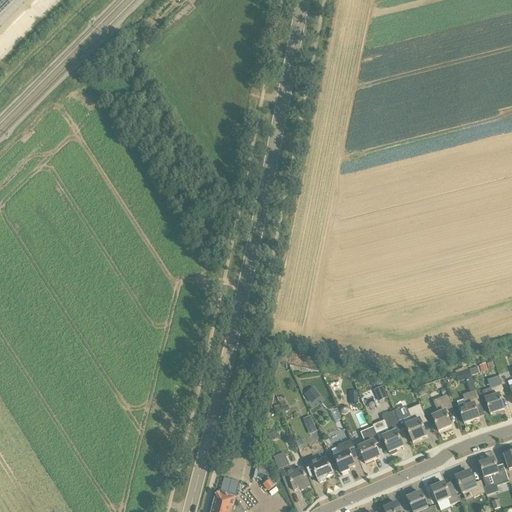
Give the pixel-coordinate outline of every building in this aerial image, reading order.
[(0,0),(0,36),(36,0),(0,0)] [(192,128),(202,120),(188,101),(178,109),(192,128)] [(486,365),(480,367),(482,374),(488,372),(486,365)] [(478,368),(469,371),(472,378),(480,375),(478,368)] [(472,379),(469,371),(456,375),(459,384),(466,381),(472,379)] [(505,396),(502,386),(483,392),(491,416),(505,411),(500,398),(505,396)] [(378,403),(388,398),(383,387),(373,391),(378,403)] [(304,396),(312,405),(321,397),(313,388),(304,396)] [(481,405),(476,392),(470,394),(463,396),(467,408),(460,410),(465,425),(479,420),(475,407),(481,405)] [(350,405),(359,405),(358,395),(350,395),(350,405)] [(445,410),(452,407),(448,396),(433,403),(439,415),(432,418),(439,433),(452,427),(445,410)] [(410,417),(403,420),(413,444),(428,438),(421,423),(426,421),(420,406),(408,411),(410,417)] [(382,417),(390,436),(382,439),(390,456),(392,457),(396,455),(397,453),(396,451),(404,448),(397,433),(402,431),(394,412),(382,417)] [(313,416),(305,419),(312,443),(320,440),(313,416)] [(380,459),(375,446),(374,444),(379,441),(373,429),(361,434),(365,445),(358,449),(365,465),(380,459)] [(270,443),(279,439),(276,432),(267,436),(270,443)] [(296,443),(300,452),(306,450),(302,440),(296,443)] [(356,468),(355,466),(353,462),(358,460),(351,442),(338,447),(342,455),(334,458),(342,475),(350,471),(350,470),(356,468)] [(287,489),(292,487),(295,492),(301,490),(302,492),(310,488),(302,469),(294,473),(292,467),(290,468),(283,454),(274,457),(280,472),(287,489)] [(333,476),(332,474),(326,460),(319,463),(316,458),(304,463),(310,479),(316,476),(320,484),(326,481),(325,479),(333,476)] [(494,460),(480,465),(485,479),(483,480),(487,491),(488,491),(495,488),(494,487),(509,482),(505,470),(498,473),(494,460)] [(255,476),(254,479),(257,480),(258,474),(268,477),(268,480),(273,487),(277,485),(271,472),(260,469),(259,469),(256,468),(255,476)] [(475,486),(470,473),(456,479),(463,495),(471,491),(474,499),(486,494),(482,482),(481,482),(481,483),(475,486)] [(269,492),(274,488),(269,483),(265,486),(269,492)] [(451,506),(460,503),(452,485),(446,488),(445,484),(432,490),(432,492),(438,505),(448,500),(451,506)] [(435,511),(434,509),(429,511),(422,496),(421,494),(408,500),(409,502),(412,511),(435,511)] [(244,511),(236,499),(220,495),(216,497),(212,511),(244,511)] [(492,503),(494,511),(501,509),(498,501),(492,503)]
